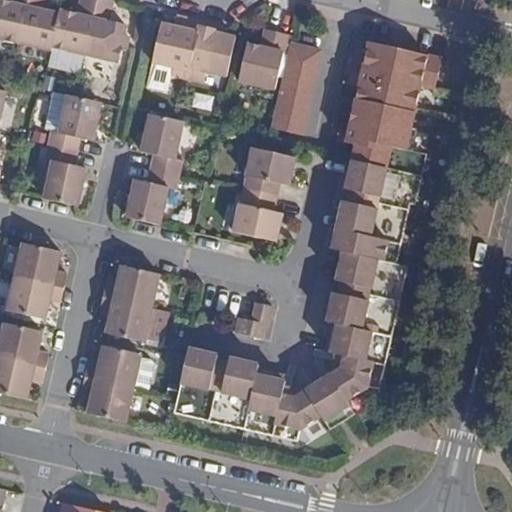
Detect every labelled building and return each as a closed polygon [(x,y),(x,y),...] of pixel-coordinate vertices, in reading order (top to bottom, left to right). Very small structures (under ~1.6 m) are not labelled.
[(0,0),(0,39),(19,43),(28,0),(13,0),(12,4),(5,2),(0,0)] [(28,0),(19,43),(51,51),(52,48),(60,14),(50,12),(43,10),(45,0),(28,0)] [(60,14),(52,48),(85,55),(97,0),(82,0),(79,15),(72,13),(61,11),(60,14)] [(97,0),(85,55),(119,63),(122,47),(125,37),(127,26),(109,22),(114,2),(105,0),(97,0)] [(186,18),(176,16),(175,27),(184,29),(186,18)] [(201,22),(186,18),(184,29),(175,27),(162,24),(153,63),(174,68),(172,75),(188,79),(201,22)] [(201,22),(188,79),(203,82),(206,72),(227,77),(235,37),(223,34),(214,33),(216,25),(201,22)] [(223,34),(224,27),(216,25),(214,33),(223,34)] [(271,39),(264,37),(260,54),(267,56),(271,39)] [(443,59),(360,38),(353,66),(364,68),(360,84),(350,127),(346,143),(355,146),(352,161),(421,177),(426,154),(406,150),(422,85),(436,88),(443,59)] [(246,51),(239,81),(275,89),(286,42),(271,39),(267,56),(260,54),(246,51)] [(321,51),(292,44),(273,129),(302,135),(321,51)] [(364,68),(353,66),(349,82),(360,84),(364,68)] [(60,132),(68,96),(55,93),(46,129),(52,131),(60,132)] [(52,131),(48,146),(78,153),(81,139),(93,142),(102,103),(68,96),(60,132),(52,131)] [(178,121),(150,115),(142,152),(154,155),(151,169),(180,176),(184,161),(175,159),(184,122),(178,121)] [(350,127),(341,125),(337,141),(346,143),(350,127)] [(78,153),(48,146),(45,161),(53,162),(44,199),(74,206),(78,207),(87,168),(74,166),(78,153)] [(253,148),(243,190),(278,199),(281,185),(289,186),(296,158),(253,148)] [(421,177),(358,162),(350,189),(380,197),(385,198),(382,209),(377,208),(348,203),(343,227),(337,227),(335,237),(345,239),(343,252),(349,253),(396,265),(411,203),(416,205),(422,177),(421,177)] [(127,218),(134,220),(160,226),(169,189),(177,191),(180,176),(151,169),(148,182),(135,180),(127,218)] [(347,202),(348,203),(377,208),(380,197),(350,189),(347,202)] [(278,199),(243,190),(234,232),(276,242),(283,214),(275,212),(278,199)] [(16,278),(65,289),(67,279),(68,274),(57,271),(61,253),(23,244),(16,278)] [(217,361),(188,354),(187,359),(178,399),(174,414),(242,429),(298,441),(301,430),(322,417),(330,431),(355,415),(347,401),(369,387),(380,390),(408,267),(396,265),(349,253),(343,278),(338,277),(338,280),(341,281),(371,289),(367,300),(339,293),(336,292),(334,297),(338,298),(325,351),(342,356),(342,359),(344,361),(341,368),(296,397),(285,393),(289,377),(230,364),(223,391),(211,388),(217,361)] [(104,298),(152,309),(160,275),(122,266),(118,285),(107,283),(105,290),(104,298)] [(50,301),(61,303),(63,296),(65,289),(16,278),(8,311),(46,320),(50,301)] [(371,289),(341,281),(339,293),(367,300),(371,289)] [(168,312),(152,309),(104,298),(102,304),(100,312),(111,315),(107,334),(145,343),(145,339),(161,343),(168,312)] [(267,341),(275,307),(255,303),(247,336),(267,341)] [(5,324),(0,346),(0,357),(46,369),(48,361),(49,354),(39,352),(43,332),(5,324)] [(87,368),(85,377),(134,389),(141,359),(142,355),(104,346),(99,365),(88,363),(87,368)] [(46,369),(0,357),(0,394),(27,400),(32,381),(43,384),(44,376),(46,369)] [(218,358),(217,361),(211,388),(223,391),(230,364),(229,361),(218,358)] [(151,361),(141,359),(134,389),(148,392),(155,365),(151,361)] [(93,395),(88,414),(126,423),(134,389),(85,377),(83,386),(82,392),(93,395)] [(101,511),(64,503),(62,511),(101,511)]
